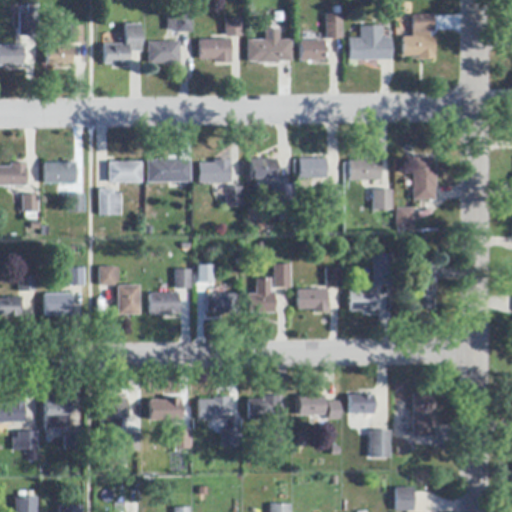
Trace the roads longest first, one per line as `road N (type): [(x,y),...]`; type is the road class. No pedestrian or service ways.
road 1 (residential): [(473,511),(474,0)]
road 2 (residential): [(476,108),(0,116)]
road 3 (residential): [(0,360),(474,352)]
